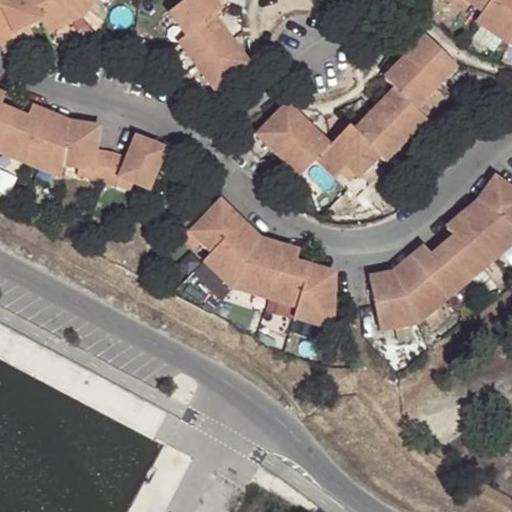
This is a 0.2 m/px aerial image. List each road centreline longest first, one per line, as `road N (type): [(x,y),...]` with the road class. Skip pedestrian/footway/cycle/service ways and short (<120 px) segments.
road 1 (residential): [(0,75),(121,102),(184,130),(290,227),(342,247),(394,238),(511,132)]
road 2 (unclassified): [(0,261),(242,392),(375,511)]
